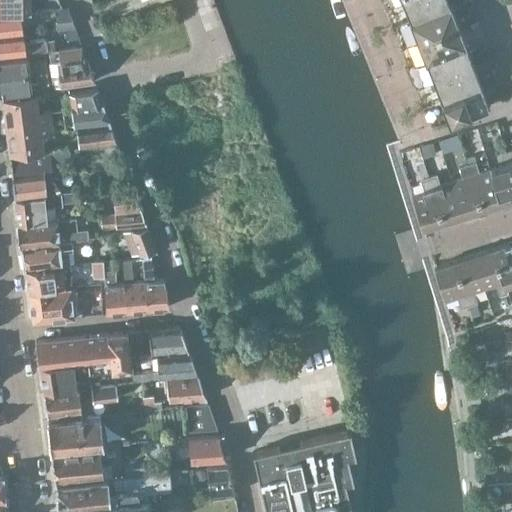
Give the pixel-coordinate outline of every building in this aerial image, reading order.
[(31,0),(0,0),(0,10),(32,9),(31,0)] [(233,0),(213,0),(251,104),(269,97),(233,0)] [(447,0),(400,0),(384,7),(392,26),(450,3),(449,2),(448,2),(447,0)] [(450,3),(392,26),(400,46),(458,23),(450,3)] [(39,8),(0,14),(0,35),(23,33),(21,23),(41,21),(39,8)] [(75,28),(68,8),(54,9),(57,30),(66,29),(75,28)] [(458,23),(400,46),(408,66),(466,43),(458,23)] [(24,41),(23,33),(0,35),(0,56),(27,53),(46,50),(45,39),(24,41)] [(466,43),(408,66),(415,86),(473,64),(465,45),(466,45),(466,43)] [(59,61),(55,62),(58,73),(50,74),(52,87),(59,86),(94,80),(81,46),(58,50),(59,61)] [(0,76),(34,72),(47,71),(45,60),(28,62),(27,53),(0,56),(0,76)] [(473,64),(415,86),(423,106),(481,84),(473,64)] [(32,87),(35,87),(49,85),(47,71),(34,72),(0,76),(0,84),(2,98),(33,94),(32,87)] [(481,84),(423,106),(431,125),(448,120),(489,105),(481,84)] [(67,93),(70,111),(62,112),(64,127),(78,125),(109,120),(104,105),(98,88),(67,93)] [(2,98),(5,126),(52,121),(51,109),(42,110),(40,95),(41,95),(41,93),(33,94),(2,98)] [(45,134),(54,133),(52,121),(5,126),(9,155),(48,150),(48,148),(47,148),(45,134)] [(76,129),(78,147),(116,142),(110,123),(76,129)] [(50,151),(50,150),(10,156),(14,198),(61,192),(59,176),(53,176),(51,164),(72,161),(71,157),(79,156),(79,147),(70,148),(50,151)] [(481,209),(503,203),(492,167),(478,171),(475,161),(467,164),(481,209)] [(511,161),(492,167),(503,203),(511,199),(511,161)] [(462,177),(451,180),(462,216),(481,209),(467,164),(459,167),(462,177)] [(436,174),(428,176),(442,222),(462,216),(451,180),(439,184),(436,174)] [(442,222),(428,176),(420,179),(423,189),(411,193),(422,228),(442,222)] [(112,192),(100,193),(103,214),(113,213),(141,210),(131,184),(111,186),(112,192)] [(74,191),(61,192),(14,198),(17,224),(17,225),(47,221),(45,207),(62,205),(62,202),(76,201),(74,191)] [(134,225),(134,229),(135,230),(146,227),(141,210),(113,213),(115,227),(134,225)] [(88,238),(96,236),(95,231),(87,229),(75,230),(73,217),(47,221),(17,225),(21,247),(59,242),(88,238)] [(135,230),(134,229),(122,231),(131,255),(156,250),(146,227),(135,230)] [(59,242),(21,247),(25,268),(24,268),(24,269),(62,263),(69,263),(74,262),(71,241),(59,242)] [(511,241),(503,244),(493,247),(504,282),(511,279),(511,241)] [(508,293),(504,282),(493,247),(474,254),(485,289),(496,285),(499,295),(508,293)] [(474,254),(454,260),(468,305),(477,302),(473,293),(485,289),(474,254)] [(105,313),(127,311),(124,281),(115,282),(115,269),(111,269),(110,258),(101,260),(103,277),(103,276),(105,313)] [(165,277),(164,278),(153,279),(151,259),(141,260),(143,279),(146,309),(169,307),(165,277)] [(92,277),(103,277),(101,260),(91,262),(92,277)] [(127,311),(146,309),(143,279),(133,280),(131,260),(122,261),(124,281),(127,311)] [(460,307),(468,305),(454,260),(433,266),(444,301),(457,297),(460,307)] [(70,275),(71,275),(69,263),(62,263),(24,269),(28,294),(65,287),(71,287),(70,275)] [(67,304),(65,287),(28,294),(32,321),(54,318),(69,316),(67,304)] [(303,352),(334,342),(327,323),(296,333),(303,352)] [(151,353),(188,349),(180,325),(147,329),(151,353)] [(138,330),(127,331),(129,343),(139,342),(138,330)] [(40,367),(76,363),(88,361),(89,371),(131,367),(129,343),(127,331),(35,340),(40,367)] [(475,345),(473,346),(475,356),(487,353),(484,343),(475,345)] [(157,369),(137,372),(132,373),(133,383),(165,377),(197,373),(190,353),(156,356),(157,369)] [(77,379),(76,363),(40,367),(43,393),(90,388),(89,378),(77,379)] [(206,397),(197,373),(165,377),(168,401),(206,397)] [(80,409),(79,399),(91,398),(92,402),(117,399),(115,384),(90,388),(43,393),(47,420),(47,423),(100,417),(99,407),(80,409)] [(153,395),(142,396),(144,411),(162,408),(161,402),(154,403),(153,395)] [(217,428),(207,403),(185,405),(188,431),(217,428)] [(482,439),(491,439),(489,407),(480,408),(482,439)] [(50,450),(51,450),(99,445),(104,445),(100,417),(47,423),(50,450)] [(344,511),(343,506),(350,504),(345,481),(353,479),(348,456),(355,454),(349,429),(252,451),(265,511),(344,511)] [(188,437),(190,462),(225,459),(219,434),(188,437)] [(164,450),(179,449),(178,439),(164,439),(164,450)] [(51,450),(55,483),(108,477),(107,468),(102,469),(99,445),(51,450)] [(511,471),(511,463),(503,464),(504,474),(511,473),(511,471)] [(123,466),(124,475),(143,473),(142,464),(123,466)] [(209,495),(234,494),(227,465),(207,467),(209,495)] [(55,483),(57,508),(149,500),(150,500),(150,498),(149,498),(148,492),(169,490),(169,494),(171,493),(169,471),(143,473),(124,475),(108,477),(55,483)] [(57,508),(56,511),(162,511),(153,511),(149,511),(149,500),(57,508)]
